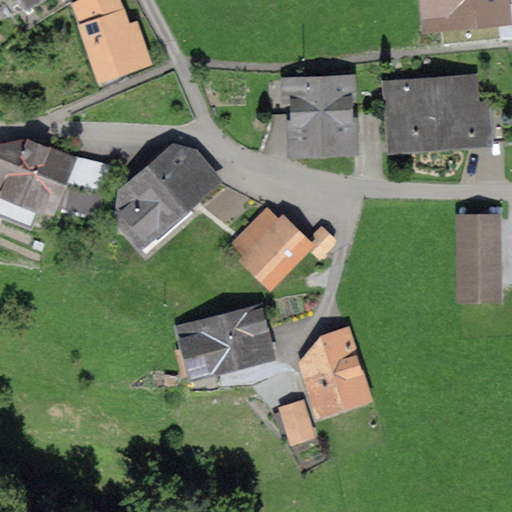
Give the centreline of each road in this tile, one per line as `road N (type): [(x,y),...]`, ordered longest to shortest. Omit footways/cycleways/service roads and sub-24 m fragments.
road 1 (residential): [(216,145),(358,187),(511,190)]
road 2 (residential): [(0,137),(73,125),(216,145)]
road 3 (residential): [(148,0),(216,145)]
